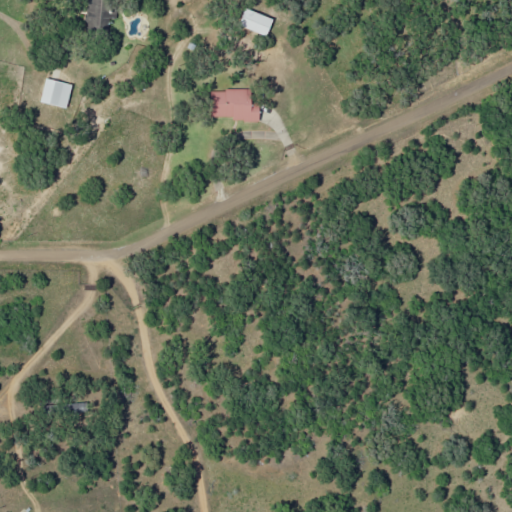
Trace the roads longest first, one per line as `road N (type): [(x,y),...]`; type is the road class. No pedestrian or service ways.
road 1 (residential): [(0,251),(136,247),(511,66)]
road 2 (residential): [(511,417),(379,131)]
road 3 (residential): [(136,247),(150,358),(189,442),(203,511)]
